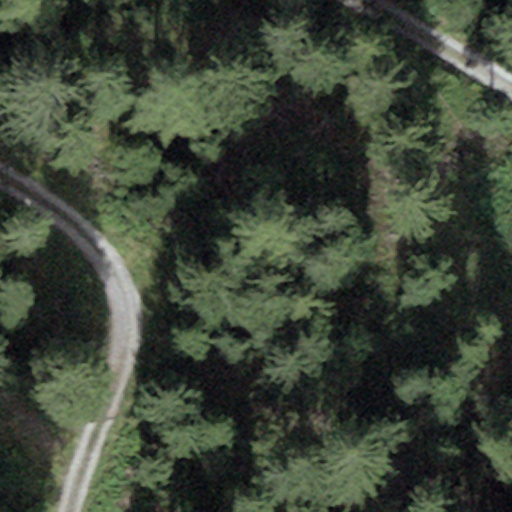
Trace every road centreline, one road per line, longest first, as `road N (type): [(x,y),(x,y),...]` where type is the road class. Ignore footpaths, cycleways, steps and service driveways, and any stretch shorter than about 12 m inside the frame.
road 1 (track): [(0,179),(54,205),(116,261),(132,309),(68,511)]
road 2 (track): [(511,79),(359,0)]
